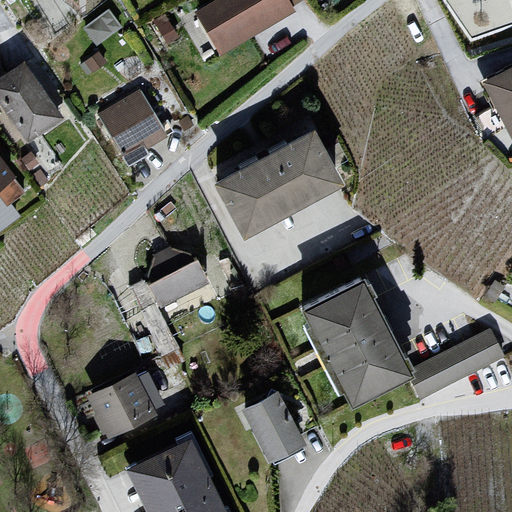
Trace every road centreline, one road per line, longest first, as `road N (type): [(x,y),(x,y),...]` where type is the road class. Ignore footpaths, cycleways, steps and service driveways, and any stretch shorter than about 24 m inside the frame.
road 1 (residential): [(111,511),(32,358),(27,328),(39,296),(374,0)]
road 2 (residential): [(299,511),(325,467),(362,433),(511,397)]
